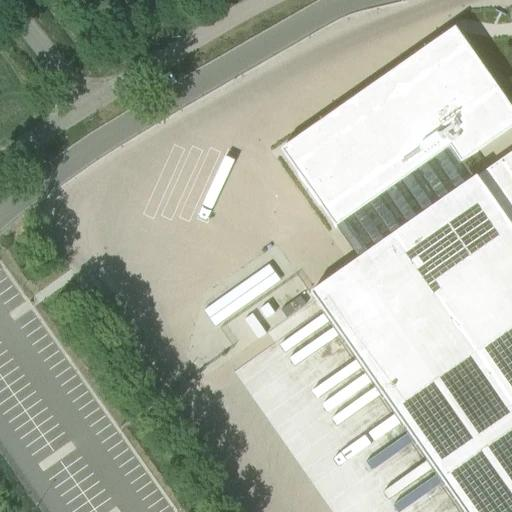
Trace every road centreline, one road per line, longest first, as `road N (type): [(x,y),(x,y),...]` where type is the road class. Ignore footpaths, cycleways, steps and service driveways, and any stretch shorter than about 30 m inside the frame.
road 1 (unclassified): [(84,104),(264,0)]
road 2 (unclassified): [(84,104),(4,0)]
